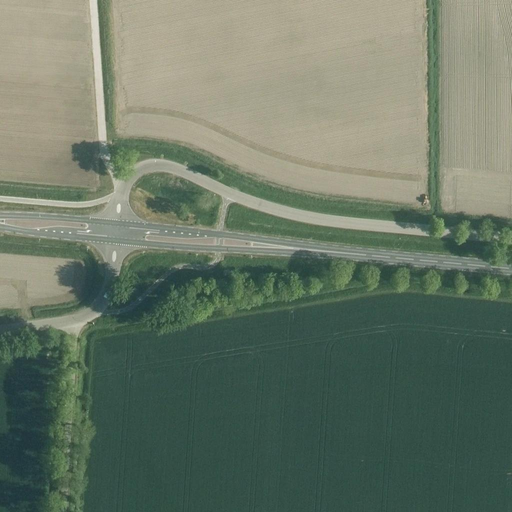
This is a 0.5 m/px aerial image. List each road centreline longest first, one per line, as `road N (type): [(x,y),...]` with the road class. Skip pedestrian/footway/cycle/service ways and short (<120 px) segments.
road 1 (tertiary): [(117,222),(125,183),(158,164),(307,219),(511,237)]
road 2 (primary): [(366,255),(117,222)]
road 3 (primary): [(116,240),(366,255)]
road 4 (secondary): [(0,332),(89,313),(111,279),(116,240)]
road 5 (primary): [(366,255),(511,269)]
